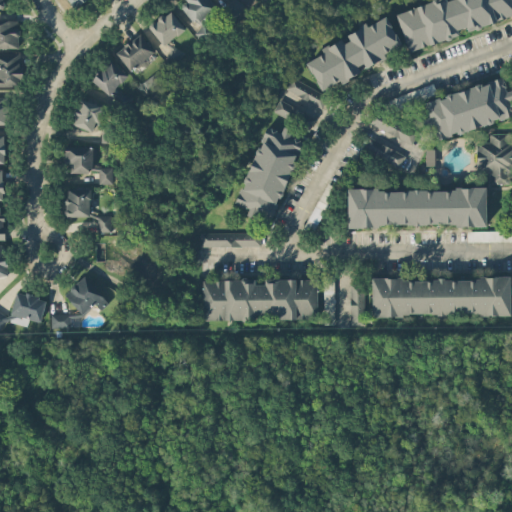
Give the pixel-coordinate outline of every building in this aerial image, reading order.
[(179,0),(199,27),(196,30),(202,39),(211,33),(202,20),(216,9),(209,0),(179,0)] [(245,5),(238,0),(231,0),(224,10),(234,18),(245,5)] [(511,18),(511,3),(511,0),(424,0),(395,8),(405,47),(511,18)] [(184,27),(169,8),(148,25),(163,44),(184,27)] [(386,57),(384,51),(400,43),(386,15),(303,55),(320,89),(386,57)] [(17,18),(0,18),(0,47),(17,47),(17,18)] [(155,56),(142,33),(115,48),(129,71),(155,56)] [(182,51),(172,45),(166,56),(176,62),(182,51)] [(0,85),(21,85),(21,51),(0,51),(0,85)] [(127,74),(109,57),(91,78),(109,95),(127,74)] [(327,95),(292,75),(285,86),(320,106),(327,95)] [(511,116),(511,99),(506,77),(423,98),(433,136),(511,116)] [(0,97),(0,122),(8,122),(8,97),(0,97)] [(95,130),(103,105),(78,97),(70,121),(95,130)] [(272,109),(307,129),(314,117),(279,97),(272,109)] [(368,121),(411,141),(416,131),(374,110),(368,121)] [(235,201),(247,206),(246,209),(272,219),(301,139),(290,135),(292,132),(265,122),(235,201)] [(511,142),(508,142),(508,131),(487,131),(487,140),(476,140),(475,171),(489,171),(489,182),(511,182),(511,169),(511,142)] [(405,155),(369,134),(362,146),(399,166),(405,155)] [(112,182),(112,165),(94,165),(94,145),(64,145),(64,169),(97,169),(97,182),(112,182)] [(335,187),(326,182),(302,227),(311,232),(335,187)] [(64,214),(88,214),(88,187),(64,187),(64,214)] [(346,187),(346,224),(485,224),(485,187),(346,187)] [(110,230),(110,213),(95,213),(95,230),(110,230)] [(511,228),(467,229),(467,240),(511,239),(511,228)] [(199,231),(199,244),(259,244),(259,231),(199,231)] [(63,292),(81,313),(94,301),(99,307),(107,300),(83,274),(63,292)] [(370,276),(371,314),(509,313),(509,275),(370,276)] [(317,317),(316,276),(201,277),(202,319),(317,317)] [(333,276),(323,276),(322,321),(333,321),(333,276)] [(349,323),(363,323),(363,282),(349,282),(349,323)] [(8,317),(23,322),(25,316),(38,320),(45,298),(17,289),(8,317)] [(69,325),(69,312),(51,312),(51,325),(69,325)]
